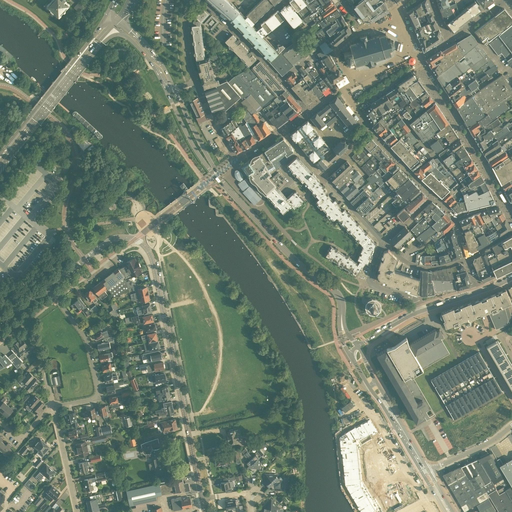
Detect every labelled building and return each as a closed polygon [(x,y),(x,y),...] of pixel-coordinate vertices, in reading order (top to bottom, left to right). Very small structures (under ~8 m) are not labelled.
[(47,6),(49,8),(50,7),(57,14),(56,15),(58,17),(61,15),(60,14),(66,7),(67,8),(70,5),(67,3),(66,4),(64,2),(66,0),(65,0),(53,0),(50,4),(49,4),(47,6)] [(231,20),(239,11),(226,0),(205,0),(206,0),(209,2),(209,1),(214,5),(214,6),(215,9),(218,10),(219,9),(219,10),(224,14),(223,15),(225,17),(228,19),(228,18),(231,20)] [(261,0),(245,16),(252,24),(253,23),(254,22),(255,23),(258,20),(257,19),(260,16),(261,17),(264,14),(263,13),(266,11),(270,8),(269,8),(271,6),(273,4),(274,5),(277,2),(279,1),(280,0),(261,0)] [(301,0),(312,13),(328,0),(301,0)] [(328,0),(312,13),(316,17),(334,4),(333,3),(330,0),(328,0)] [(359,0),(353,5),(364,20),(368,21),(369,21),(387,10),(387,8),(385,3),(384,1),(385,1),(384,0),(359,0)] [(426,0),(423,0),(420,3),(426,17),(432,14),(426,0)] [(454,0),(436,0),(439,9),(456,3),(454,0)] [(475,1),(459,13),(445,23),(452,32),(481,9),(475,1)] [(79,12),(84,7),(79,2),(75,7),(74,8),(79,12)] [(420,3),(413,8),(415,12),(418,20),(422,18),(426,17),(420,3)] [(456,3),(439,9),(445,23),(459,13),(457,6),(456,3)] [(334,4),(316,17),(319,22),(321,21),(323,19),(337,9),(334,4)] [(191,26),(192,30),(191,30),(191,31),(191,32),(191,33),(192,33),(193,41),(193,42),(192,42),(192,43),(192,44),(193,44),(194,44),(195,52),(195,53),(194,53),(194,54),(193,54),(194,54),(194,55),(194,56),(195,56),(196,59),(196,60),(197,61),(205,59),(205,58),(203,59),(202,48),(203,47),(202,47),(201,36),(202,36),(201,36),(199,25),(200,25),(199,25),(200,23),(200,22),(201,22),(200,21),(208,13),(202,8),(201,9),(199,11),(198,11),(197,11),(197,12),(197,13),(194,16),(198,19),(197,20),(197,21),(195,20),(194,20),(193,20),(193,21),(193,22),(193,23),(194,23),(196,24),(196,25),(191,26)] [(415,12),(413,8),(407,13),(415,29),(421,27),(418,20),(415,12)] [(499,12),(500,12),(474,32),(485,46),(488,43),(511,24),(511,18),(504,8),(501,11),(499,12)] [(337,9),(323,19),(327,24),(328,24),(341,15),(338,10),(337,9)] [(231,20),(230,21),(231,22),(231,21),(232,22),(232,23),(233,23),(234,24),(233,24),(234,25),(234,24),(235,25),(235,26),(236,27),(237,28),(238,28),(239,29),(238,29),(239,30),(240,31),(241,32),(242,33),(243,34),(244,35),(246,36),(245,37),(246,38),(246,37),(247,38),(247,39),(248,39),(249,40),(249,41),(249,40),(250,41),(250,42),(251,43),(252,43),(252,44),(253,44),(254,45),(254,46),(255,46),(255,47),(256,48),(257,49),(258,49),(259,50),(259,51),(260,52),(261,53),(262,54),(263,55),(263,54),(264,55),(264,56),(265,57),(266,58),(267,59),(268,60),(269,61),(280,51),(284,46),(282,44),(279,46),(279,49),(278,49),(277,50),(268,40),(263,35),(257,29),(254,26),(252,24),(245,16),(240,11),(239,11),(231,20)] [(432,14),(426,17),(427,19),(429,23),(435,21),(435,20),(432,14)] [(211,30),(219,22),(212,15),(211,16),(204,23),(205,25),(212,17),(217,22),(210,29),(211,30)] [(341,15),(328,24),(330,27),(326,30),(329,35),(329,36),(332,39),(348,26),(341,15)] [(422,20),(422,18),(418,20),(421,27),(423,26),(428,24),(429,23),(427,19),(422,20)] [(435,21),(429,23),(428,24),(432,32),(439,29),(435,22),(435,21)] [(428,24),(423,26),(426,35),(432,32),(428,24)] [(511,24),(488,43),(495,52),(498,56),(501,53),(507,60),(507,61),(510,65),(511,63),(511,24)] [(348,26),(332,39),(327,43),(329,45),(330,44),(331,45),(333,47),(336,45),(335,45),(350,32),(350,31),(348,26)] [(421,27),(415,29),(416,34),(418,38),(426,35),(423,26),(421,27)] [(439,29),(432,32),(426,35),(433,46),(438,43),(443,39),(439,29)] [(353,59),(355,65),(355,66),(355,67),(356,65),(357,65),(359,64),(359,66),(360,66),(360,64),(363,63),(363,65),(364,64),(364,63),(368,62),(369,66),(368,67),(369,68),(370,67),(372,66),(374,65),(375,66),(376,64),(376,63),(375,62),(374,63),(373,61),(377,59),(378,61),(379,60),(378,59),(385,57),(385,58),(386,57),(385,56),(387,56),(388,56),(388,55),(390,55),(391,55),(392,54),(391,54),(389,49),(391,48),(392,49),(393,48),(392,47),(393,45),(394,46),(394,45),(393,45),(393,43),(393,42),(394,41),(393,41),(392,41),(390,40),(390,39),(389,39),(389,40),(387,41),(387,39),(388,39),(387,36),(386,36),(385,35),(386,34),(385,33),(385,34),(379,36),(380,35),(379,35),(378,36),(372,38),(371,36),(370,36),(371,38),(367,39),(366,36),(366,35),(365,35),(360,37),(359,36),(359,37),(360,38),(360,41),(357,42),(357,40),(356,41),(356,42),(354,43),(354,41),(353,42),(353,43),(349,44),(351,51),(343,53),(344,57),(346,61),(350,60),(350,61),(351,61),(352,61),(353,59)] [(239,41),(239,40),(239,39),(238,39),(237,39),(232,34),(225,41),(229,46),(230,45),(234,49),(233,49),(241,58),(242,57),(246,62),(245,63),(249,66),(256,59),(252,55),(251,54),(251,53),(251,52),(250,52),(250,51),(249,52),(248,51),(239,41)] [(464,39),(456,43),(458,47),(463,55),(478,43),(471,34),(464,39)] [(433,46),(426,35),(418,38),(423,52),(426,51),(433,46)] [(281,52),(270,61),(270,62),(282,75),(293,66),(305,57),(306,57),(308,56),(302,49),(304,47),(300,39),(296,42),(294,43),(281,52)] [(310,45),(309,43),(306,46),(311,55),(316,52),(321,59),(329,54),(328,52),(334,48),(333,47),(331,45),(329,47),(327,44),(324,41),(322,42),(320,39),(310,45)] [(463,55),(441,72),(436,76),(443,87),(449,83),(458,77),(471,67),(475,72),(480,67),(483,65),(486,63),(491,59),(478,43),(463,55)] [(444,50),(441,52),(444,56),(458,47),(456,43),(444,50)] [(441,62),(436,65),(441,72),(463,55),(458,47),(444,56),(439,59),(441,62)] [(441,50),(426,60),(429,65),(431,68),(436,65),(434,62),(439,59),(444,56),(441,52),(441,50)] [(324,65),(322,66),(318,61),(315,63),(322,74),(323,73),(325,75),(321,78),(322,79),(322,80),(328,75),(329,76),(332,74),(328,68),(335,64),(329,54),(321,59),(324,65)] [(208,58),(205,59),(197,61),(196,61),(198,69),(199,72),(198,72),(199,76),(200,75),(201,78),(202,84),(203,84),(204,86),(204,89),(205,88),(206,89),(215,85),(220,84),(219,81),(218,79),(215,80),(214,75),(213,75),(211,65),(208,58)] [(244,71),(234,76),(250,94),(262,108),(273,99),(277,96),(285,90),(280,84),(259,61),(258,62),(251,68),(246,73),(244,71)] [(338,69),(335,64),(328,68),(332,74),(329,76),(333,83),(343,77),(338,69)] [(304,69),(308,74),(316,84),(322,79),(321,78),(311,65),(309,67),(308,66),(304,69)] [(436,65),(431,68),(436,76),(441,72),(436,65)] [(478,76),(474,80),(465,86),(457,92),(459,95),(460,95),(461,97),(463,95),(463,96),(469,92),(474,88),(477,85),(486,78),(489,76),(488,75),(497,69),(494,65),(493,66),(484,72),(478,76)] [(308,74),(304,69),(302,66),(298,69),(304,77),(308,74)] [(471,67),(458,77),(465,86),(474,80),(478,76),(484,72),(482,70),(480,67),(475,72),(471,67)] [(291,75),(286,79),(285,79),(291,86),(300,80),(294,73),(291,75)] [(300,80),(291,86),(306,103),(312,99),(316,96),(321,92),(322,92),(316,84),(308,74),(304,77),(300,80)] [(472,95),(466,100),(457,107),(462,117),(468,126),(477,120),(504,102),(511,96),(511,88),(510,87),(509,85),(502,75),(502,74),(482,89),(476,92),(472,95)] [(328,75),(322,80),(328,87),(333,83),(329,76),(328,75)] [(415,75),(414,75),(413,75),(406,79),(404,80),(404,81),(396,86),(397,87),(407,101),(409,98),(411,100),(417,96),(409,85),(418,79),(415,75)] [(250,94),(234,76),(233,78),(228,82),(240,97),(243,101),(250,94)] [(458,77),(449,83),(453,88),(447,92),(450,97),(457,92),(465,86),(458,77)] [(328,87),(322,80),(322,79),(316,84),(322,92),(328,87)] [(425,89),(418,79),(409,85),(417,96),(425,89)] [(54,81),(52,83),(66,94),(68,92),(54,81)] [(216,87),(207,90),(205,91),(211,106),(209,106),(213,117),(222,113),(226,112),(226,110),(227,109),(240,97),(228,82),(226,81),(220,84),(215,85),(216,87)] [(153,83),(144,91),(148,96),(150,94),(154,98),(161,92),(153,83)] [(453,88),(449,83),(443,87),(447,92),(453,88)] [(390,90),(390,91),(386,94),(395,109),(398,113),(400,110),(405,104),(407,101),(397,87),(394,88),(393,88),(392,88),(392,89),(391,89),(391,90),(390,90)] [(425,89),(417,96),(421,102),(429,94),(425,89)] [(285,90),(277,96),(281,101),(285,97),(289,94),(285,90)] [(457,92),(450,97),(453,102),(461,97),(460,95),(459,95),(457,92)] [(469,92),(463,96),(466,100),(472,95),(469,92)] [(250,94),(243,101),(241,103),(246,109),(249,111),(248,111),(250,115),(255,112),(256,114),(262,109),(261,108),(262,108),(250,94)] [(301,108),(289,94),(285,97),(287,101),(294,108),(297,112),(301,108)] [(386,94),(370,104),(380,119),(389,112),(395,109),(386,94)] [(429,94),(421,102),(425,107),(433,101),(429,94)] [(463,95),(461,97),(453,102),(456,107),(456,108),(457,107),(466,100),(463,96),(463,95)] [(273,99),(262,108),(261,108),(262,109),(269,118),(276,127),(288,119),(285,115),(279,108),(287,101),(285,97),(281,101),(277,96),(273,99)] [(356,120),(355,119),(354,117),(354,118),(351,115),(354,113),(348,106),(346,108),(345,107),(346,107),(345,105),(344,104),(343,104),(345,102),(340,96),(339,96),(337,97),(329,103),(330,104),(327,106),(327,105),(325,106),(325,107),(317,114),(316,113),(310,118),(319,129),(320,128),(322,130),(327,126),(325,124),(338,114),(344,122),(351,130),(359,124),(356,120)] [(417,96),(411,100),(411,101),(405,109),(408,112),(415,107),(421,102),(417,96)] [(206,120),(204,114),(197,98),(189,102),(197,118),(196,118),(199,124),(206,120)] [(294,108),(287,101),(279,108),(285,115),(294,108)] [(421,102),(415,107),(416,109),(414,110),(416,112),(415,113),(416,115),(425,107),(421,102)] [(504,102),(477,120),(481,126),(483,125),(484,128),(489,124),(489,123),(496,118),(496,117),(509,108),(504,102)] [(449,123),(435,103),(434,103),(424,112),(409,124),(419,136),(423,142),(426,140),(449,123)] [(380,119),(370,104),(362,109),(367,117),(373,126),(380,119)] [(294,108),(285,115),(288,119),(297,112),(294,108)] [(249,111),(246,109),(241,113),(246,122),(247,121),(250,126),(258,140),(264,136),(250,115),(248,111),(249,111)] [(398,113),(395,109),(389,112),(392,116),(393,117),(397,113),(398,113)] [(73,114),(73,116),(94,135),(97,137),(101,139),(102,139),(103,137),(100,133),(78,112),(75,112),(73,114)] [(264,122),(262,123),(256,114),(255,112),(250,115),(264,136),(270,132),(271,132),(270,130),(270,129),(269,129),(267,125),(264,122)] [(380,119),(373,126),(372,126),(376,131),(383,125),(389,120),(388,120),(391,117),(392,116),(389,112),(380,119)] [(338,114),(325,124),(327,126),(328,126),(337,119),(342,124),(344,122),(338,114)] [(398,115),(392,120),(395,123),(401,118),(398,116),(398,115)] [(234,118),(221,127),(220,128),(224,135),(231,131),(238,126),(234,118)] [(389,120),(383,125),(387,130),(388,129),(395,123),(392,120),(391,118),(389,120)] [(401,118),(395,123),(388,129),(393,134),(399,128),(405,123),(401,118)] [(489,124),(484,128),(487,131),(500,122),(497,118),(489,124)] [(303,152),(304,153),(305,152),(307,154),(308,154),(322,171),(327,166),(321,159),(322,158),(323,157),(324,156),(322,153),(329,148),(316,131),(307,120),(290,134),(296,141),(304,150),(304,151),(303,152)] [(477,120),(468,126),(467,126),(473,136),(484,128),(483,125),(481,126),(477,120)] [(487,131),(480,136),(485,142),(494,136),(510,123),(509,122),(503,126),(500,122),(487,131)] [(494,136),(485,142),(484,143),(486,147),(497,140),(511,128),(511,122),(510,123),(494,136)] [(410,130),(405,123),(399,128),(405,134),(409,131),(410,130)] [(458,137),(449,123),(426,140),(435,151),(437,152),(458,137)] [(240,124),(238,126),(245,139),(249,146),(255,142),(245,124),(241,126),(240,124)] [(383,125),(376,131),(377,132),(380,135),(381,136),(387,130),(383,125)] [(231,131),(236,139),(238,143),(245,139),(238,126),(231,131)] [(405,134),(399,128),(393,134),(398,140),(405,134)] [(487,131),(484,128),(473,136),(475,139),(480,136),(487,131)] [(511,128),(497,140),(500,145),(511,136),(511,128)] [(388,129),(387,130),(381,136),(385,141),(393,134),(388,129)] [(236,139),(231,131),(224,135),(229,143),(236,139)] [(405,134),(398,140),(390,146),(401,158),(409,167),(423,156),(429,153),(419,142),(418,143),(414,146),(418,150),(417,152),(411,146),(417,141),(409,131),(405,134)] [(398,140),(393,134),(385,141),(390,146),(398,140)] [(480,136),(475,139),(482,151),(486,147),(484,143),(485,142),(480,136)] [(511,136),(500,145),(504,151),(505,150),(511,145),(511,136)] [(283,138),(265,150),(276,170),(289,159),(286,155),(293,151),(291,148),(291,149),(290,148),(292,147),(290,145),(283,138)] [(357,163),(377,144),(371,138),(363,146),(351,157),(357,163)] [(238,143),(236,139),(229,143),(236,154),(242,150),(238,143)] [(245,139),(238,143),(242,150),(249,146),(245,139)] [(341,153),(342,154),(343,153),(342,152),(344,151),(345,151),(345,150),(347,148),(348,149),(348,148),(347,147),(347,144),(348,144),(348,143),(347,144),(345,141),(345,140),(344,141),(341,141),(341,140),(340,140),(340,141),(338,143),(338,142),(337,143),(338,144),(336,145),(335,144),(334,145),(335,146),(333,148),(332,147),(332,148),(333,149),(330,152),(332,154),(327,158),(331,162),(339,155),(339,156),(340,156),(339,155),(341,153)] [(463,145),(460,140),(459,140),(439,154),(439,155),(442,159),(463,145)] [(486,147),(482,151),(485,156),(500,145),(497,140),(486,147)] [(381,148),(377,144),(357,163),(360,165),(360,166),(365,161),(365,162),(369,157),(370,158),(381,148)] [(463,145),(442,159),(451,171),(470,157),(463,145)] [(500,145),(485,156),(488,161),(504,151),(500,145)] [(370,158),(364,164),(361,167),(369,176),(381,165),(390,158),(381,148),(370,158)] [(265,150),(259,154),(269,171),(273,169),(273,168),(276,170),(265,150)] [(505,150),(504,151),(488,161),(492,167),(508,156),(505,150)] [(430,156),(429,153),(423,156),(409,167),(412,170),(413,170),(421,163),(430,156)] [(511,153),(508,156),(492,167),(496,176),(501,185),(511,178),(511,153)] [(259,154),(241,165),(248,175),(250,178),(265,194),(268,197),(277,189),(278,188),(276,185),(277,184),(281,180),(277,176),(280,174),(278,172),(271,179),(269,178),(268,176),(271,174),(269,171),(259,154)] [(307,185),(310,189),(320,181),(312,173),(299,159),(297,156),(287,165),(294,173),(295,172),(296,174),(295,175),(302,182),(304,180),(308,184),(307,185)] [(473,162),(470,157),(451,171),(455,176),(473,162)] [(396,164),(390,158),(381,165),(387,171),(388,170),(396,164)] [(427,162),(414,172),(421,179),(438,166),(434,160),(432,158),(427,162)] [(438,166),(421,179),(430,188),(437,193),(442,198),(448,191),(456,182),(450,175),(437,159),(434,160),(438,166)] [(352,167),(347,161),(346,161),(343,164),(343,163),(340,166),(341,166),(339,167),(336,171),(334,172),(332,174),(328,177),(334,183),(352,167)] [(477,168),(473,162),(455,176),(459,181),(460,181),(477,168)] [(396,164),(388,170),(392,174),(399,168),(396,164)] [(369,176),(366,178),(366,179),(370,183),(371,185),(375,182),(387,171),(381,165),(369,176)] [(353,167),(352,167),(334,183),(338,188),(357,171),(353,167)] [(399,168),(392,174),(385,181),(394,191),(408,177),(399,168)] [(477,168),(460,181),(463,186),(480,175),(477,168)] [(241,172),(239,171),(237,170),(235,171),(235,173),(235,175),(235,177),(237,179),(238,180),(240,181),(238,182),(237,183),(242,191),(242,192),(254,205),(255,204),(261,199),(260,198),(261,197),(251,185),(250,186),(245,179),(244,178),(242,180),(243,178),(242,176),(242,174),(241,172)] [(387,171),(375,182),(379,186),(385,181),(392,174),(388,170),(387,171)] [(362,176),(357,171),(338,188),(343,193),(362,176)] [(480,175),(463,186),(459,189),(461,191),(464,189),(469,187),(474,185),(475,186),(484,181),(480,175)] [(362,176),(343,193),(350,201),(367,186),(370,183),(366,179),(366,178),(365,179),(362,176)] [(394,191),(390,195),(395,200),(392,203),(395,207),(396,208),(400,205),(418,188),(408,177),(394,191)] [(511,185),(511,178),(501,185),(504,191),(511,185)] [(464,189),(461,191),(462,194),(460,194),(461,196),(463,199),(463,194),(466,193),(467,195),(474,192),(476,193),(477,195),(489,189),(484,181),(475,186),(474,185),(469,187),(464,189)] [(459,185),(456,182),(448,191),(452,196),(457,191),(456,189),(458,186),(459,185)] [(323,184),(322,185),(321,185),(313,192),(315,194),(319,198),(316,200),(322,206),(321,207),(328,214),(328,213),(330,215),(329,216),(333,220),(336,217),(339,221),(340,220),(342,222),(341,222),(346,228),(348,230),(349,229),(351,231),(350,232),(356,239),(357,238),(359,240),(358,241),(363,246),(359,252),(358,254),(359,255),(357,259),(361,261),(367,264),(369,259),(370,256),(371,256),(375,245),(376,245),(376,242),(375,242),(366,234),(367,233),(365,231),(364,231),(358,224),(359,224),(357,221),(356,222),(349,215),(350,214),(348,212),(347,213),(344,209),(342,211),(334,203),(336,202),(338,200),(335,198),(332,201),(325,193),(327,191),(324,187),(325,186),(323,184)] [(367,186),(350,201),(356,207),(371,193),(368,191),(367,192),(366,191),(369,188),(367,186)] [(377,187),(371,193),(356,207),(362,214),(363,214),(365,212),(369,213),(369,209),(375,204),(372,201),(382,192),(377,187)] [(422,192),(418,188),(400,205),(402,208),(422,192)] [(277,189),(268,197),(283,213),(292,205),(294,208),(298,205),(297,204),(299,202),(300,203),(303,200),(304,199),(296,191),(286,199),(277,189)] [(466,193),(463,194),(463,199),(466,210),(468,209),(478,207),(478,206),(491,203),(495,202),(494,199),(493,199),(489,189),(477,195),(476,193),(474,192),(467,195),(466,193)] [(448,191),(442,198),(445,201),(446,202),(451,197),(452,196),(448,191)] [(452,196),(451,197),(456,201),(461,196),(460,194),(457,191),(452,196)] [(422,192),(402,208),(397,214),(403,220),(410,214),(427,197),(422,192)] [(461,196),(456,201),(451,206),(455,210),(457,212),(466,210),(463,199),(461,196)] [(456,201),(451,197),(446,202),(451,206),(456,201)] [(424,218),(436,205),(432,201),(414,218),(415,219),(418,222),(423,217),(424,218)] [(423,217),(418,222),(418,223),(411,230),(413,232),(417,237),(438,218),(444,213),(439,208),(436,205),(424,218),(423,217)] [(487,210),(480,212),(485,223),(502,213),(498,207),(487,210)] [(479,213),(474,215),(479,226),(482,230),(488,227),(485,223),(480,212),(479,213)] [(445,213),(444,213),(438,218),(444,225),(450,219),(445,213)] [(505,219),(502,213),(485,223),(488,227),(489,226),(489,227),(487,229),(489,232),(494,228),(505,219)] [(469,217),(468,217),(473,229),(479,226),(474,215),(469,217)] [(468,217),(459,221),(463,229),(465,233),(473,229),(468,217)] [(417,237),(416,238),(422,244),(426,241),(430,237),(439,229),(439,230),(444,225),(438,218),(417,237)] [(450,219),(444,225),(439,230),(443,234),(449,229),(452,225),(454,223),(450,219)] [(507,221),(505,219),(494,228),(496,231),(495,231),(499,237),(510,229),(511,229),(509,226),(507,221)] [(485,236),(482,230),(479,226),(473,229),(465,233),(464,234),(466,240),(467,244),(469,250),(469,251),(470,251),(470,252),(471,252),(472,252),(477,249),(489,242),(485,236)] [(411,234),(405,227),(402,230),(409,238),(410,238),(411,239),(413,237),(411,234)] [(490,233),(485,236),(489,242),(490,242),(491,241),(499,237),(495,231),(496,231),(494,228),(489,232),(490,233)] [(443,234),(439,230),(439,229),(430,237),(434,242),(443,234)] [(402,230),(398,234),(404,240),(406,238),(409,241),(411,239),(410,238),(409,238),(402,230)] [(453,230),(452,230),(451,231),(443,239),(444,240),(443,241),(444,242),(443,242),(445,248),(447,252),(451,261),(459,257),(460,255),(457,243),(453,232),(453,230)] [(398,234),(394,237),(401,246),(402,247),(404,245),(402,242),(404,240),(398,234)] [(511,234),(491,247),(497,256),(488,260),(496,276),(511,268),(511,234)] [(394,237),(391,240),(394,244),(397,247),(400,249),(402,247),(401,246),(394,237)] [(445,248),(443,242),(442,240),(439,240),(434,244),(437,251),(437,252),(440,250),(445,248)] [(353,274),(356,276),(362,269),(364,269),(366,265),(367,264),(361,261),(360,263),(358,266),(357,265),(358,263),(348,257),(348,256),(346,254),(345,255),(337,250),(338,249),(335,247),(335,248),(330,246),(324,255),(326,256),(329,258),(329,257),(332,258),(331,259),(339,265),(340,264),(342,265),(342,266),(350,271),(351,270),(353,272),(352,273),(353,274)] [(497,256),(491,247),(484,251),(485,252),(485,253),(488,260),(497,256)] [(377,271),(378,272),(377,275),(380,280),(382,281),(383,283),(390,285),(390,286),(391,286),(392,286),(416,294),(419,279),(394,271),(394,270),(393,269),(397,259),(388,250),(384,251),(377,271)] [(440,250),(437,252),(440,264),(451,261),(447,252),(444,253),(444,252),(441,253),(440,250)] [(430,252),(431,265),(435,265),(440,264),(437,252),(437,251),(435,252),(430,252)] [(422,252),(416,254),(415,262),(419,263),(419,265),(420,265),(424,265),(424,256),(422,256),(422,252)] [(475,258),(474,258),(473,262),(472,262),(477,272),(476,272),(480,278),(483,282),(496,276),(488,260),(485,253),(480,255),(475,258)] [(127,265),(118,269),(124,276),(125,279),(128,278),(141,272),(141,271),(140,269),(139,269),(139,268),(141,268),(140,267),(141,266),(139,263),(138,262),(137,262),(136,259),(135,260),(134,258),(125,262),(127,265)] [(454,268),(454,267),(450,268),(454,281),(456,281),(455,275),(463,273),(462,270),(464,268),(463,266),(461,264),(458,265),(459,266),(457,267),(454,268)] [(124,276),(118,269),(118,268),(101,281),(107,288),(114,297),(128,290),(123,276),(124,276)] [(450,268),(432,271),(432,282),(434,294),(456,290),(454,281),(450,268)] [(420,277),(419,279),(416,294),(430,294),(434,294),(432,282),(432,271),(421,271),(420,270),(420,274),(420,277)] [(466,272),(463,273),(455,275),(456,281),(454,281),(456,290),(464,288),(468,287),(470,284),(468,277),(466,272)] [(104,290),(107,288),(101,281),(93,288),(102,299),(108,294),(104,290)] [(135,290),(136,293),(134,294),(130,294),(131,298),(148,294),(146,287),(138,289),(138,286),(133,287),(133,290),(135,290)] [(495,294),(490,295),(487,296),(488,297),(482,299),(480,300),(478,301),(478,300),(474,302),(474,301),(466,304),(466,303),(456,307),(442,313),(441,313),(441,314),(440,314),(440,315),(440,316),(440,317),(440,318),(441,318),(441,319),(442,319),(443,319),(444,319),(445,319),(445,320),(444,321),(446,326),(447,328),(459,323),(459,324),(480,315),(485,313),(487,312),(488,312),(488,313),(489,313),(490,316),(493,320),(494,321),(496,324),(499,327),(501,327),(504,326),(504,325),(505,325),(506,324),(507,323),(507,322),(507,321),(508,320),(508,319),(507,318),(509,317),(510,317),(511,317),(508,307),(507,305),(511,303),(505,289),(502,290),(502,291),(498,292),(497,292),(494,293),(495,294)] [(97,300),(90,291),(85,295),(90,302),(92,300),(94,303),(97,300)] [(86,317),(90,313),(80,299),(71,305),(74,308),(75,308),(77,311),(81,308),(82,310),(82,311),(86,317)] [(368,309),(369,310),(370,310),(370,311),(371,311),(372,311),(372,312),(373,312),(374,312),(374,311),(375,311),(376,311),(376,310),(377,310),(377,309),(377,308),(378,308),(378,307),(378,306),(377,306),(377,305),(377,304),(376,303),(375,303),(375,302),(374,302),(373,302),(372,302),(371,302),(370,302),(370,303),(369,303),(369,304),(368,304),(368,305),(368,306),(368,307),(368,308),(368,309)] [(137,307),(138,315),(151,312),(150,304),(137,307)] [(120,315),(118,310),(111,311),(109,312),(113,319),(120,316),(122,319),(126,317),(124,314),(120,315)] [(126,323),(137,321),(139,320),(140,324),(144,323),(153,321),(153,320),(154,320),(154,318),(153,317),(152,315),(143,317),(139,318),(138,315),(125,318),(126,323)] [(145,325),(146,332),(156,330),(155,323),(145,325)] [(104,339),(110,336),(105,326),(100,329),(100,330),(97,331),(98,332),(93,334),(95,337),(94,337),(95,339),(96,339),(96,340),(103,337),(104,339)] [(386,349),(387,349),(386,350),(386,349),(376,355),(416,423),(424,417),(425,416),(426,419),(428,417),(424,411),(429,408),(410,375),(449,353),(440,338),(443,336),(439,329),(436,331),(435,329),(424,336),(420,338),(409,344),(409,345),(409,346),(408,345),(406,339),(406,338),(402,343),(399,346),(394,348),(386,349)] [(156,336),(156,332),(142,335),(143,339),(148,338),(149,342),(157,340),(158,339),(158,336),(156,336)] [(114,341),(113,336),(102,340),(103,342),(101,343),(97,344),(99,350),(102,349),(103,350),(107,349),(107,348),(110,348),(109,342),(114,341)] [(485,341),(486,343),(487,344),(488,345),(495,341),(492,337),(485,341)] [(19,351),(21,355),(20,356),(19,357),(22,360),(29,354),(27,352),(30,350),(29,349),(29,348),(22,339),(18,342),(18,341),(14,344),(19,351)] [(157,341),(148,343),(144,344),(145,351),(150,350),(149,350),(159,348),(157,341)] [(488,345),(487,345),(511,387),(511,368),(495,341),(488,345)] [(148,362),(162,359),(162,358),(163,357),(162,355),(161,356),(161,354),(160,354),(159,350),(143,354),(143,356),(142,356),(143,360),(147,359),(148,362)] [(111,356),(114,356),(113,352),(99,355),(100,358),(99,358),(100,361),(101,360),(101,361),(104,361),(104,363),(111,361),(111,359),(112,359),(111,356)] [(475,354),(474,354),(483,369),(487,366),(485,362),(482,358),(479,352),(478,352),(475,354)] [(5,354),(4,355),(2,357),(1,355),(0,355),(0,369),(6,366),(12,362),(16,367),(18,369),(23,362),(18,356),(13,359),(11,358),(10,359),(8,357),(5,354)] [(471,356),(470,357),(479,371),(483,369),(474,354),(474,355),(471,357),(471,356)] [(467,359),(466,359),(475,373),(479,371),(470,357),(467,359)] [(475,373),(466,359),(463,361),(462,361),(471,376),(475,373)] [(459,363),(467,378),(471,376),(462,361),(462,362),(459,364),(459,363)] [(106,363),(107,365),(102,366),(103,372),(112,370),(111,367),(115,366),(114,363),(112,363),(112,362),(106,363)] [(151,364),(151,367),(152,367),(153,371),(155,370),(164,368),(163,362),(151,364)] [(455,366),(463,380),(467,378),(459,363),(458,364),(455,366)] [(463,380),(455,366),(454,366),(451,368),(459,383),(463,380)] [(447,370),(455,385),(459,383),(451,368),(450,368),(450,369),(447,371),(447,370)] [(455,385),(447,370),(446,371),(443,373),(451,387),(455,385)] [(112,372),(112,374),(109,375),(104,376),(105,379),(104,380),(105,382),(106,382),(106,383),(114,381),(113,379),(117,379),(116,373),(116,371),(112,372)] [(25,382),(28,384),(34,377),(29,372),(24,379),(22,377),(18,381),(20,384),(21,382),(23,384),(25,382)] [(158,375),(158,373),(155,374),(155,373),(149,374),(151,380),(153,379),(154,382),(156,381),(156,382),(166,380),(167,378),(166,376),(165,375),(164,373),(158,375)] [(451,387),(443,373),(442,373),(439,375),(447,390),(451,387)] [(447,390),(439,375),(438,375),(439,375),(435,378),(435,377),(443,392),(447,390)] [(53,386),(60,384),(59,376),(52,378),(53,386)] [(39,381),(34,377),(28,384),(31,387),(27,390),(30,392),(33,389),(32,388),(39,381)] [(443,392),(435,377),(434,378),(435,378),(431,380),(430,380),(431,380),(434,386),(439,394),(443,392)] [(498,385),(493,377),(489,379),(498,394),(501,391),(501,392),(502,391),(498,385)] [(135,379),(130,380),(134,390),(138,389),(135,379)] [(489,379),(485,382),(494,396),(497,394),(498,394),(489,379)] [(113,383),(114,385),(106,387),(108,394),(115,392),(115,389),(119,389),(118,382),(113,383)] [(494,396),(485,382),(481,384),(490,399),(490,398),(493,396),(494,396)] [(481,384),(477,386),(486,401),(486,400),(489,398),(489,399),(490,399),(481,384)] [(154,394),(154,396),(169,392),(168,386),(155,389),(156,393),(154,394)] [(477,386),(473,389),(482,403),(485,401),(486,401),(477,386)] [(482,403),(473,389),(469,391),(478,406),(478,405),(481,403),(482,403)] [(478,406),(469,391),(465,393),(474,408),(474,407),(477,405),(477,406),(478,406)] [(171,398),(169,392),(154,396),(158,395),(159,401),(164,400),(171,398)] [(474,408),(465,393),(461,396),(470,410),(473,408),(474,408)] [(122,396),(120,396),(119,395),(117,396),(109,397),(109,401),(109,403),(110,403),(110,404),(111,404),(112,408),(118,407),(118,403),(118,401),(123,400),(122,397),(122,396)] [(30,411),(33,408),(39,400),(35,396),(30,401),(28,399),(24,404),(27,407),(26,408),(30,411)] [(461,396),(457,398),(466,412),(469,410),(470,410),(461,396)] [(0,401),(2,404),(0,405),(0,410),(2,413),(8,406),(4,402),(6,399),(4,397),(0,401)] [(466,412),(457,398),(453,400),(462,415),(462,414),(465,412),(466,413),(466,412)] [(44,404),(39,400),(33,408),(36,410),(34,412),(38,416),(41,413),(39,410),(44,404)] [(462,415),(453,400),(449,403),(458,417),(461,415),(462,415)] [(156,413),(159,413),(159,412),(173,409),(171,401),(163,403),(164,408),(155,409),(156,413)] [(445,405),(450,414),(453,419),(454,420),(454,419),(457,417),(458,417),(449,403),(445,405)] [(10,408),(8,406),(2,413),(7,417),(11,412),(14,414),(18,410),(16,408),(15,408),(13,406),(12,406),(10,408)] [(108,411),(107,406),(98,408),(99,416),(103,415),(103,418),(107,417),(107,414),(107,411),(108,411)] [(92,419),(96,419),(96,416),(94,408),(87,410),(88,414),(84,415),(85,418),(92,417),(92,419)] [(167,415),(174,414),(173,409),(159,412),(159,413),(159,416),(162,415),(163,417),(167,416),(167,415)] [(67,423),(73,422),(74,427),(77,427),(74,413),(65,415),(67,423)] [(131,417),(129,417),(124,418),(126,426),(133,425),(131,417)] [(162,427),(176,424),(175,419),(168,421),(161,423),(162,425),(160,426),(160,427),(162,427)] [(339,437),(339,438),(340,452),(340,453),(341,453),(345,485),(360,511),(382,511),(380,509),(375,511),(374,510),(375,510),(361,486),(356,439),(360,438),(361,440),(372,433),(373,435),(377,432),(370,419),(356,427),(355,427),(354,427),(340,435),(340,436),(339,436),(339,437)] [(160,427),(160,429),(157,429),(158,433),(170,430),(177,429),(176,424),(162,427),(160,427)] [(101,428),(101,431),(102,435),(112,433),(110,426),(101,428)] [(80,432),(80,429),(69,431),(70,438),(78,437),(77,433),(80,432)] [(234,430),(233,431),(232,429),(229,430),(229,431),(228,432),(228,435),(229,441),(229,440),(230,444),(237,442),(236,439),(237,439),(236,433),(235,434),(234,430)] [(111,437),(110,434),(105,435),(101,436),(101,435),(91,438),(93,443),(107,440),(106,438),(111,437)] [(163,442),(159,443),(158,438),(155,439),(154,439),(143,443),(141,444),(142,448),(141,448),(140,450),(141,452),(143,453),(145,453),(150,452),(150,454),(151,453),(152,457),(153,463),(149,464),(150,469),(156,468),(165,466),(162,455),(161,455),(160,448),(164,447),(163,442)] [(36,447),(39,450),(45,443),(45,441),(44,440),(43,440),(40,439),(34,447),(35,448),(36,447)] [(382,439),(373,445),(375,450),(385,444),(382,439)] [(88,454),(86,442),(77,444),(79,456),(88,454)] [(4,443),(0,447),(0,451),(2,453),(10,445),(8,443),(6,445),(4,443)] [(46,443),(45,443),(39,450),(37,453),(42,457),(50,447),(48,445),(48,444),(47,443),(46,443)] [(385,444),(375,450),(378,454),(387,449),(385,444)] [(11,446),(10,445),(2,453),(6,457),(1,463),(3,465),(13,453),(11,451),(12,451),(9,448),(11,446)] [(26,446),(20,452),(23,455),(29,449),(26,446)] [(261,465),(261,460),(260,459),(258,458),(261,456),(257,451),(255,453),(256,454),(253,457),(251,454),(250,455),(247,451),(245,448),(242,452),(244,454),(248,457),(243,461),(246,464),(247,463),(251,468),(259,468),(260,467),(260,465),(261,465)] [(238,449),(231,450),(233,459),(240,457),(238,449)] [(387,449),(378,454),(381,459),(390,454),(387,449)] [(390,454),(381,459),(384,464),(393,458),(390,454)] [(500,494),(494,484),(501,480),(502,482),(505,481),(504,479),(504,478),(492,457),(490,454),(479,459),(473,461),(467,464),(462,466),(444,475),(444,477),(465,511),(490,497),(491,499),(499,511),(511,511),(511,458),(500,466),(511,484),(511,485),(505,490),(506,491),(500,494)] [(229,459),(228,456),(216,458),(217,465),(222,464),(222,467),(227,466),(226,460),(229,459)] [(34,465),(37,468),(43,461),(40,458),(34,465)] [(393,458),(384,464),(386,468),(396,463),(393,458)] [(81,473),(89,471),(87,465),(89,464),(88,461),(78,464),(79,467),(80,467),(81,473)] [(396,463),(386,468),(389,473),(398,468),(396,463)] [(44,475),(49,480),(56,473),(46,464),(35,477),(39,481),(44,475)] [(398,468),(389,473),(392,478),(401,472),(398,468)] [(95,474),(96,478),(95,478),(95,477),(84,480),(87,490),(91,489),(92,492),(96,492),(97,489),(97,487),(95,486),(93,486),(92,482),(98,480),(98,481),(106,480),(105,476),(104,472),(95,474)] [(401,472),(392,478),(395,482),(404,477),(401,472)] [(265,483),(269,487),(270,486),(278,479),(278,478),(274,474),(269,474),(266,474),(265,475),(265,483)] [(227,481),(220,483),(222,490),(231,488),(230,480),(235,479),(234,477),(226,478),(227,481)] [(280,477),(278,479),(278,478),(278,479),(270,486),(273,488),(275,490),(283,491),(284,490),(284,488),(284,482),(280,477)] [(404,477),(395,482),(397,487),(407,482),(404,477)] [(31,490),(36,485),(29,479),(24,485),(31,490)] [(182,480),(160,485),(162,495),(173,492),(173,494),(185,491),(182,480)] [(407,482),(397,487),(400,492),(409,486),(407,482)] [(162,495),(160,485),(160,483),(127,490),(130,506),(157,500),(156,496),(162,495)] [(44,498),(46,500),(56,489),(52,486),(46,492),(48,493),(44,498)] [(409,486),(400,492),(403,496),(412,491),(409,486)] [(60,493),(56,489),(46,500),(47,501),(48,499),(51,501),(53,498),(55,499),(60,493)] [(412,491),(403,496),(406,501),(415,496),(412,491)] [(396,495),(392,497),(397,506),(402,504),(400,501),(399,499),(397,496),(396,495)] [(34,503),(37,506),(43,500),(40,497),(34,503)] [(392,497),(387,500),(393,509),(397,506),(392,497)] [(174,510),(192,506),(190,498),(181,500),(180,498),(171,500),(174,510)] [(477,505),(479,508),(480,511),(492,511),(496,510),(489,498),(477,505)] [(238,504),(238,500),(225,502),(226,510),(236,508),(236,504),(238,504)] [(264,508),(264,511),(270,511),(276,511),(277,506),(274,502),(273,502),(272,500),(270,500),(264,505),(264,508)] [(387,500),(383,503),(388,511),(393,509),(387,500)] [(383,503),(378,505),(380,509),(382,511),(387,511),(388,511),(383,503)]
